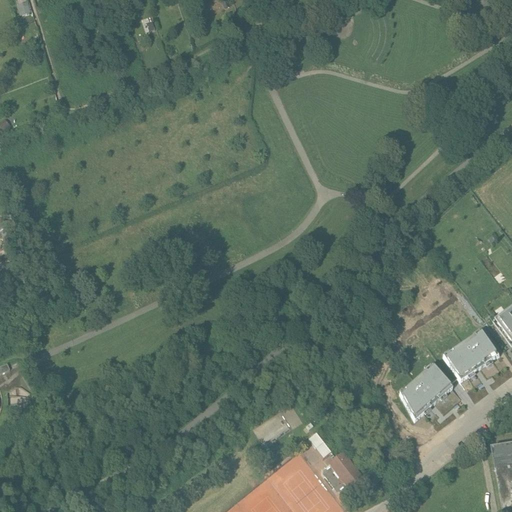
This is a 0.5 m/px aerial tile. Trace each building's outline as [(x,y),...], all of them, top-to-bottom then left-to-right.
[(29,6),(19,8),(21,19),(31,17),(29,6)] [(461,303),(429,324),(438,337),(470,316),(461,303)] [(511,310),(493,325),(511,350),(511,310)] [(458,348),(442,360),(457,380),(460,385),(460,384),(464,390),(492,371),(488,365),(499,357),(481,332),(465,343),(466,344),(459,349),(458,348)] [(410,374),(417,382),(431,368),(448,387),(457,380),(442,360),(458,348),(452,340),(430,356),(410,374)] [(405,348),(414,364),(422,359),(414,343),(405,348)] [(432,419),(456,397),(451,391),(452,391),(448,387),(431,368),(417,382),(411,388),(411,387),(398,398),(414,426),(426,414),(432,419)] [(327,452),(312,433),(303,440),(319,458),(327,452)] [(511,511),(511,446),(490,451),(500,511),(511,511)] [(364,483),(340,453),(327,464),(351,493),(364,483)]
